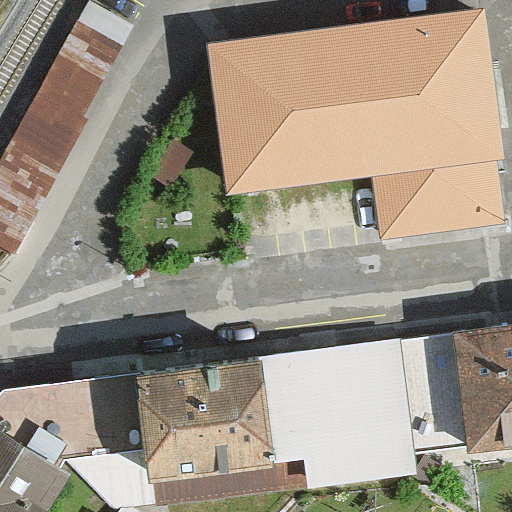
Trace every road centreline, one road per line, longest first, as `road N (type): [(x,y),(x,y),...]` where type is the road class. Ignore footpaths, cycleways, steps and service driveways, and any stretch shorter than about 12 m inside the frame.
road 1 (residential): [(511,258),(150,307),(0,337)]
road 2 (residential): [(208,0),(175,32),(0,334)]
